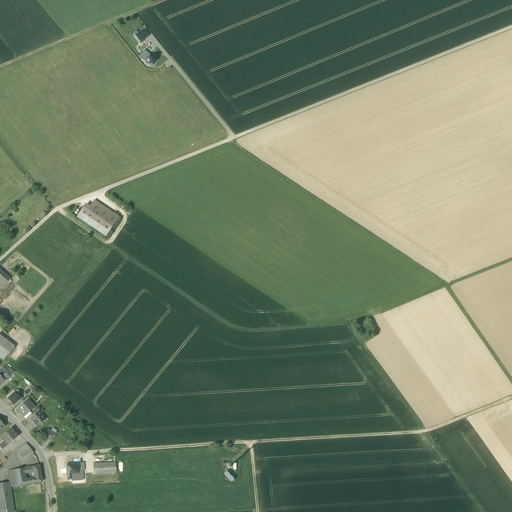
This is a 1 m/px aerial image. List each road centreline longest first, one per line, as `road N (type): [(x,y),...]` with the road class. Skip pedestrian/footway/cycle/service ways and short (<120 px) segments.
road 1 (track): [(426,431),(349,325),(239,332),(57,208)]
road 2 (track): [(227,140),(444,287),(511,383)]
road 3 (track): [(250,442),(424,433),(511,397)]
road 4 (track): [(257,511),(250,442),(93,451)]
road 5 (track): [(0,67),(163,0)]
road 6 (track): [(349,325),(511,261)]
road 7 (residential): [(0,404),(42,457),(52,511)]
